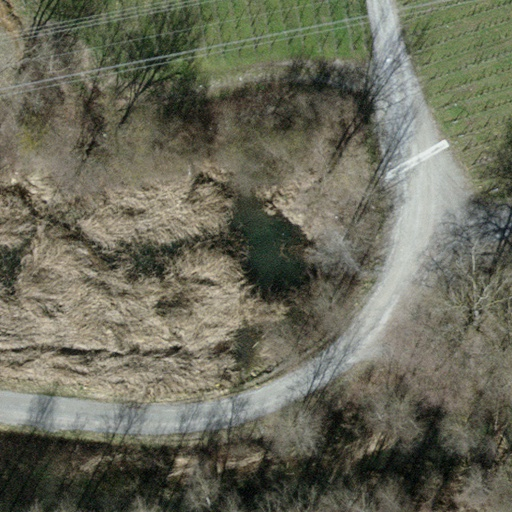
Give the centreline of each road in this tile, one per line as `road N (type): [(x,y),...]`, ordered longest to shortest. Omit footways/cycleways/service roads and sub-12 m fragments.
road 1 (track): [(0,414),(89,426),(244,428),(363,352),(419,289),(434,247)]
road 2 (track): [(434,247),(447,211),(393,86),(379,0)]
